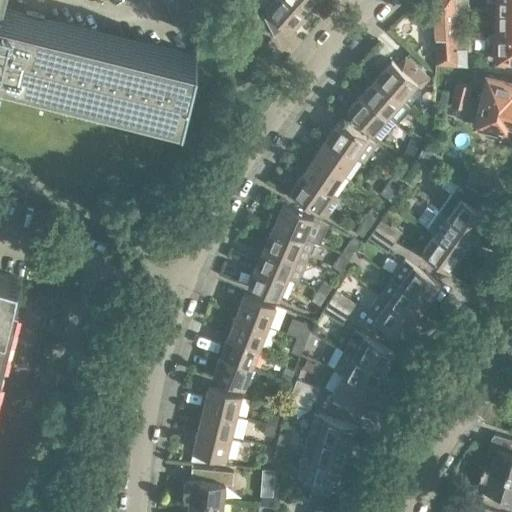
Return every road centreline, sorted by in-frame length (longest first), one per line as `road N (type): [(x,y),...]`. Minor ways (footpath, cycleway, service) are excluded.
road 1 (residential): [(135,511),(138,447),(184,287),(229,187),(312,68),(381,0)]
road 2 (unknown): [(123,269),(42,351),(0,455)]
road 3 (residential): [(411,511),(429,470),(511,351)]
